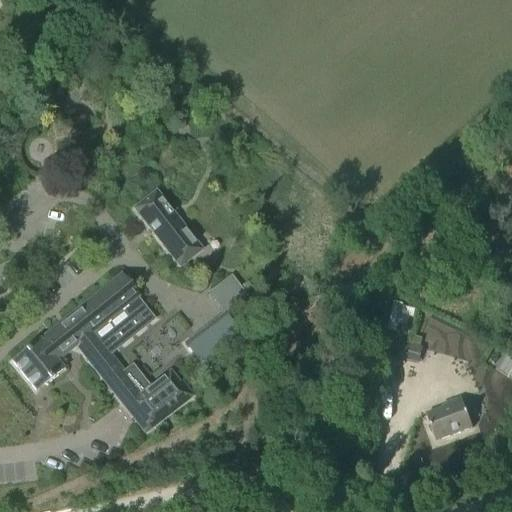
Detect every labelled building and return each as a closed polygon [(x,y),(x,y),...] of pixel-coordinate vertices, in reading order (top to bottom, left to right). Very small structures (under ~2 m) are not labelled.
[(177,269),(199,252),(153,193),(132,210),(177,269)] [(122,373),(109,357),(155,321),(137,298),(120,277),(11,363),(35,393),(63,370),(57,362),(74,348),(144,435),(192,397),(180,383),(178,385),(169,373),(150,388),(131,366),(122,373)] [(224,316),(247,298),(231,277),(208,294),(224,316)] [(242,338),(286,305),(275,291),(230,325),(222,315),(183,346),(202,370),(227,350),(236,361),(251,350),(242,338)] [(403,302),(394,300),(387,327),(387,330),(396,332),(403,302)] [(411,336),(409,344),(420,347),(422,339),(411,336)] [(409,344),(399,341),(399,343),(393,341),(389,355),(395,357),(394,358),(415,364),(420,347),(409,344)] [(435,443),(472,430),(461,398),(442,405),(443,409),(425,415),(435,443)]
